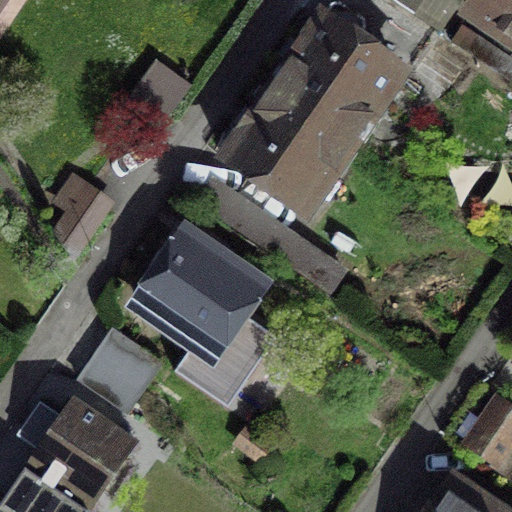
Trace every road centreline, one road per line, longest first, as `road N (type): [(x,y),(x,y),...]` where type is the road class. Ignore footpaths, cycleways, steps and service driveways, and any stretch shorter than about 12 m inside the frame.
road 1 (residential): [(0,417),(285,0)]
road 2 (residential): [(377,511),(511,312)]
